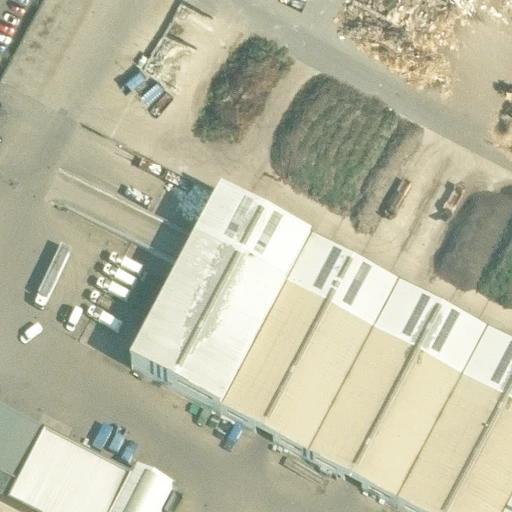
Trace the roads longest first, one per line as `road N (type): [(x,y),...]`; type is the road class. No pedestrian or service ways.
road 1 (unknown): [(0,358),(331,511)]
road 2 (unknown): [(217,0),(511,156)]
road 3 (unknown): [(134,0),(35,170),(0,258)]
